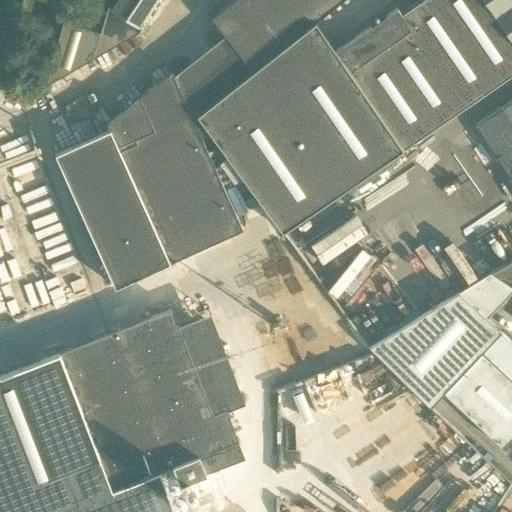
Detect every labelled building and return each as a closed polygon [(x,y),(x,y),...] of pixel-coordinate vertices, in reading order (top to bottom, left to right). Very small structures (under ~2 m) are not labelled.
[(108,6),(109,0),(82,0),(75,24),(63,21),(46,85),(92,58),(108,6)] [(156,0),(118,0),(113,9),(108,6),(92,58),(137,32),(140,27),(139,27),(156,0)] [(253,71),(196,115),(227,156),(242,176),(282,231),(402,149),(403,150),(511,74),(511,0),(420,0),(401,14),(397,8),(335,50),(315,21),(253,71)] [(315,21),(340,0),(232,0),(211,17),(225,35),(253,71),(315,21)] [(58,28),(37,23),(32,41),(53,47),(58,28)] [(225,35),(173,76),(191,116),(192,118),(196,115),(253,71),(225,35)] [(109,128),(54,153),(115,286),(169,262),(242,229),(192,118),(191,116),(173,76),(171,72),(107,123),(109,128)] [(511,98),(475,125),(511,178),(511,98)] [(359,266),(416,228),(402,208),(345,246),(359,266)] [(511,260),(489,273),(511,287),(511,260)] [(429,407),(443,393),(487,434),(501,448),(511,436),(511,342),(485,318),(511,289),(511,287),(489,273),(458,292),(368,347),(429,407)] [(212,413),(171,309),(0,374),(0,511),(174,511),(158,470),(172,465),(179,483),(205,473),(205,472),(244,456),(225,408),(212,413)]
